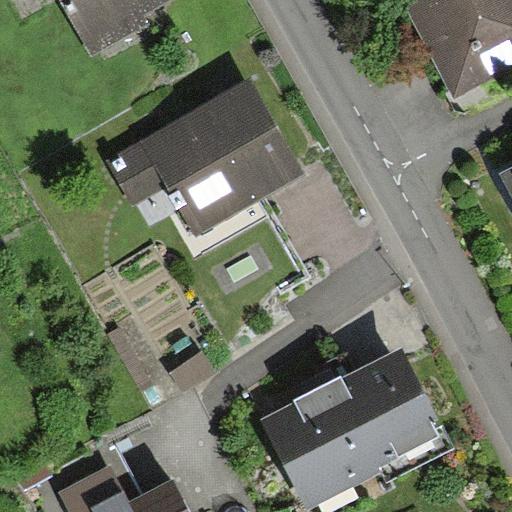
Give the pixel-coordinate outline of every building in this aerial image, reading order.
[(55,0),(94,68),(153,34),(146,21),(182,0),(55,0)] [(511,0),(401,0),(420,36),(454,101),(511,71),(511,0)] [(302,182),(250,87),(125,156),(119,186),(132,208),(166,189),(201,252),(266,216),(260,205),(271,199),(302,182)] [(511,176),(499,183),(511,206),(511,176)] [(394,361),(258,429),(300,511),(313,511),(374,481),(371,475),(395,463),(401,468),(439,449),(394,361)] [(53,498),(61,511),(187,511),(170,483),(133,504),(111,465),(53,498)]
